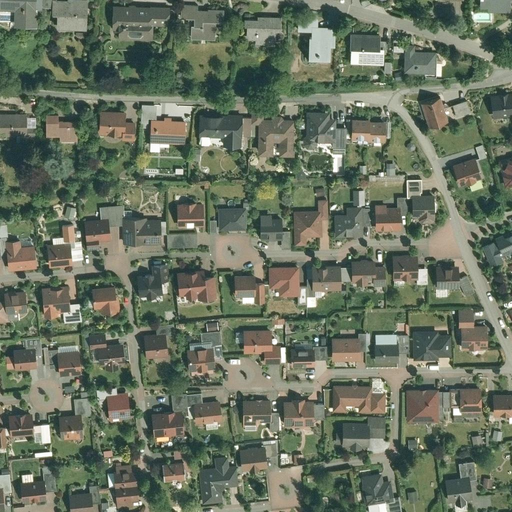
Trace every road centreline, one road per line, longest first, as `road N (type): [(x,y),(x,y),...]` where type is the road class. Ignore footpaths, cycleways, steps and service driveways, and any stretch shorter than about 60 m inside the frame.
road 1 (residential): [(384,97),(26,93),(0,86)]
road 2 (residential): [(149,511),(123,267),(0,279)]
road 3 (residential): [(395,375),(390,454),(302,470),(269,508),(237,511)]
road 4 (residential): [(459,237),(230,254)]
road 5 (residential): [(333,0),(482,48),(511,69)]
road 6 (residential): [(459,237),(424,135),(384,97)]
road 7 (residential): [(395,375),(334,374),(315,387),(276,388),(243,377)]
road 8 (residential): [(511,361),(459,237)]
road 9 (residential): [(511,72),(384,97)]
